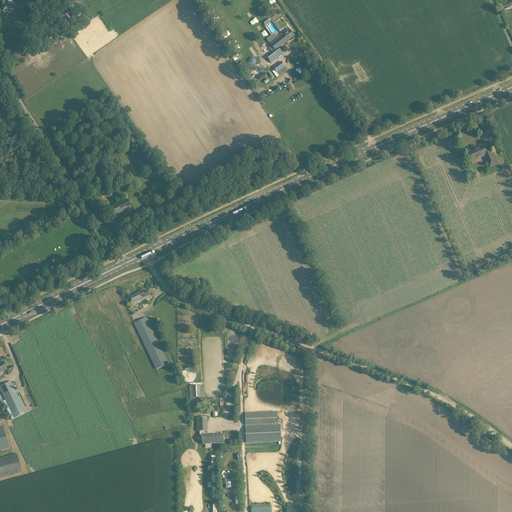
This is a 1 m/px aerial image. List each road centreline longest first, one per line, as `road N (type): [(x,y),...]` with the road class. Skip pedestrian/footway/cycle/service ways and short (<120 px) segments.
road 1 (unclassified): [(511,445),(401,380),(178,297),(144,254)]
road 2 (primary): [(144,254),(511,88)]
road 3 (track): [(0,73),(92,203),(120,257)]
road 4 (primary): [(0,325),(144,254)]
